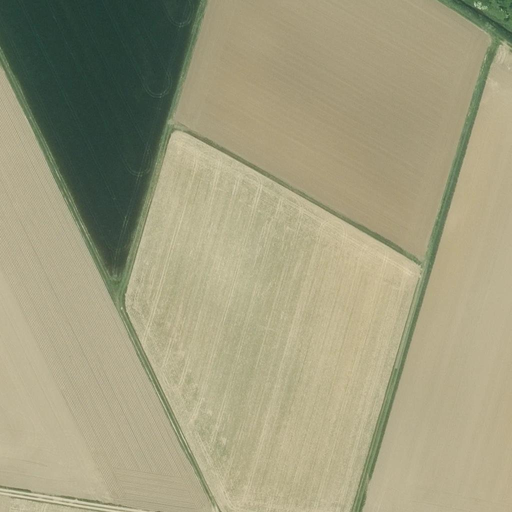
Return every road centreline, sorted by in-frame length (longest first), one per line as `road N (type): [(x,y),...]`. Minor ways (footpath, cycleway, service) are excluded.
road 1 (track): [(357,511),(504,44)]
road 2 (track): [(178,129),(124,311),(0,53)]
road 3 (track): [(214,0),(178,129),(436,273)]
road 4 (track): [(124,311),(221,511)]
